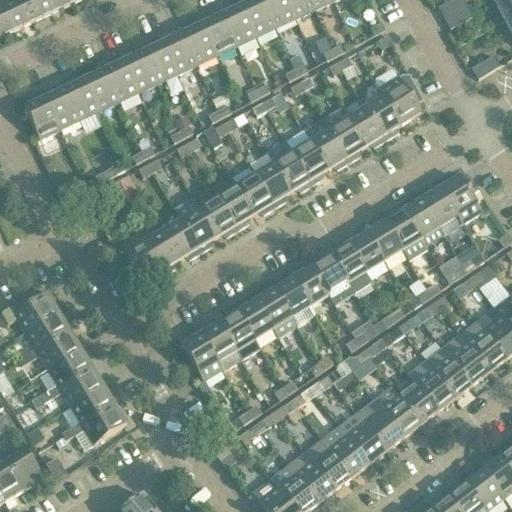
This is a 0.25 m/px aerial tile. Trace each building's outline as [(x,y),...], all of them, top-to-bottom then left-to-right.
[(32,26),(19,0),(2,0),(0,1),(0,9),(12,35),(32,26)] [(52,17),(44,0),(19,0),(32,26),(52,17)] [(71,7),(67,0),(44,0),(52,17),(71,7)] [(295,23),(283,0),(261,0),(260,1),(275,33),(295,23)] [(315,14),(307,0),(283,0),(295,23),(315,14)] [(335,5),(332,0),(307,0),(315,14),(335,5)] [(444,22),(466,10),(461,0),(458,0),(438,11),(444,22)] [(511,0),(491,0),(504,24),(511,19),(511,0)] [(275,33),(260,1),(240,10),(255,42),(275,33)] [(0,41),(12,35),(0,9),(0,41)] [(255,42),(240,10),(220,19),(235,51),(255,42)] [(450,33),(472,21),(466,10),(444,22),(450,33)] [(235,51),(220,19),(200,29),(216,61),(235,51)] [(384,34),(380,27),(370,32),(374,40),(384,34)] [(216,61),(200,29),(180,38),(196,70),(216,61)] [(196,70),(180,38),(161,47),(176,79),(196,70)] [(392,48),(387,40),(377,45),(382,53),(392,48)] [(176,79),(161,47),(142,56),(157,88),(176,79)] [(345,56),(341,48),(331,53),(335,61),(345,56)] [(326,66),(335,61),(331,53),(322,58),(326,66)] [(157,88),(142,56),(122,65),(137,98),(157,88)] [(477,84),(500,70),(493,59),(471,73),(477,84)] [(351,70),(347,61),(337,67),(342,75),(351,70)] [(137,98),(122,65),(102,75),(117,107),(137,98)] [(332,80),(342,75),(337,67),(328,72),(332,80)] [(307,76),(303,68),(293,73),(297,81),(307,76)] [(297,81),(293,73),(284,78),(288,86),(297,81)] [(117,107),(102,75),(83,84),(98,116),(117,107)] [(422,105),(409,80),(402,79),(398,82),(397,82),(393,76),(389,75),(375,83),(374,87),(382,101),(400,130),(419,118),(415,109),(422,105)] [(313,90),(309,82),(299,87),(304,95),(313,90)] [(98,116),(83,84),(63,93),(78,126),(98,116)] [(294,100),(304,95),(299,87),(290,92),(294,100)] [(269,97),(264,89),(255,94),(259,102),(269,97)] [(78,126),(63,93),(44,102),(59,135),(78,126)] [(259,102),(255,94),(246,99),(250,107),(259,102)] [(400,130),(382,101),(364,112),(384,145),(396,138),(393,134),(400,130)] [(59,135),(44,102),(23,112),(38,144),(59,135)] [(275,111),(271,102),(261,108),(266,116),(275,111)] [(266,116),(261,108),(252,113),(256,121),(266,116)] [(230,117),(226,110),(217,115),(221,122),(230,117)] [(364,112),(346,123),(363,152),(371,148),(373,152),(384,145),(364,112)] [(363,152),(346,123),(340,113),(322,124),(328,134),(327,134),(347,168),(359,161),(356,156),(363,152)] [(221,122),(217,115),(207,120),(211,127),(221,122)] [(237,131),(232,123),(223,128),(228,136),(237,131)] [(328,134),(322,124),(303,135),(309,145),(309,146),(326,174),(334,170),(336,174),(347,168),(327,134),(328,134)] [(228,136),(223,128),(214,133),(218,142),(228,136)] [(192,138),(188,130),(176,136),(180,144),(192,138)] [(326,174),(309,146),(309,145),(303,135),(284,146),(311,190),(322,183),(319,179),(326,174)] [(180,144),(176,136),(167,141),(171,149),(180,144)] [(199,152),(194,144),(185,149),(189,157),(199,152)] [(311,190),(284,146),(266,157),(266,158),(272,168),(290,197),(297,192),(300,197),(311,190)] [(189,157),(185,149),(176,154),(180,162),(189,157)] [(154,158),(150,151),(140,156),(145,163),(154,158)] [(145,163),(140,156),(131,161),(135,168),(145,163)] [(272,168),(266,158),(249,168),(255,178),(254,179),(274,212),(285,206),(282,201),(290,197),(272,168)] [(161,173),(156,164),(147,169),(151,178),(161,173)] [(151,178),(147,169),(137,174),(142,183),(151,178)] [(116,179),(112,171),(102,176),(106,184),(116,179)] [(106,184),(102,176),(93,181),(97,189),(106,184)] [(274,212),(254,179),(235,190),(253,219),(260,215),(263,219),(274,212)] [(489,214),(476,191),(475,192),(470,184),(463,189),(458,181),(439,193),(461,229),(479,218),(480,220),(484,221),(488,219),(489,214)] [(123,193),(118,185),(109,190),(113,198),(123,193)] [(113,198),(109,190),(99,195),(104,203),(113,198)] [(253,219),(235,190),(217,202),(237,235),(248,228),(245,224),(253,219)] [(461,229),(439,193),(432,197),(429,192),(418,199),(443,240),(461,229)] [(61,207),(72,202),(68,194),(58,199),(61,207)] [(443,240),(418,199),(407,206),(410,210),(402,215),(424,251),(443,240)] [(217,202),(198,213),(216,242),(223,237),(226,242),(237,235),(217,202)] [(216,242),(198,213),(192,203),(174,214),(178,221),(200,257),(211,251),(208,246),(216,242)] [(424,251),(402,215),(395,219),(392,215),(381,222),(401,255),(409,269),(427,258),(424,252),(424,251)] [(200,257),(178,221),(159,232),(179,264),(186,260),(189,264),(200,257)] [(401,255),(381,222),(370,229),(373,233),(366,237),(383,266),(401,255)] [(179,264),(159,232),(142,243),(143,246),(143,247),(163,280),(174,273),(171,269),(179,264)] [(383,266),(366,237),(358,242),(355,237),(344,244),(364,277),(383,266)] [(511,246),(511,245),(507,238),(498,244),(503,252),(511,246)] [(143,246),(142,243),(139,239),(119,251),(141,287),(149,282),(152,287),(163,280),(143,247),(143,246)] [(364,277),(344,244),(333,251),(336,255),(328,260),(352,299),(371,288),(364,277)] [(352,299),(328,260),(321,264),(319,260),(307,267),(328,300),(334,310),(352,299)] [(475,271),(470,263),(461,270),(466,277),(475,271)] [(328,300),(307,267),(296,273),(299,278),(292,282),(309,311),(328,300)] [(466,277),(461,270),(452,275),(457,283),(466,277)] [(484,284),(478,277),(470,282),(475,290),(484,284)] [(309,311),(292,282),(284,287),(282,282),(270,289),(295,330),(314,318),(309,311)] [(475,290),(470,282),(461,289),(466,297),(475,290)] [(439,296),(434,288),(425,294),(430,302),(439,296)] [(295,330),(270,289),(259,296),(262,300),(255,305),(272,333),(277,341),(295,330)] [(430,302),(425,294),(416,300),(422,308),(430,302)] [(58,318),(46,299),(37,304),(32,297),(0,317),(7,329),(16,324),(25,338),(58,318)] [(511,302),(510,300),(493,313),(511,338),(511,302)] [(448,309),(443,301),(434,307),(440,315),(448,309)] [(272,333),(255,305),(247,309),(245,305),(233,312),(254,345),(272,333)] [(440,315),(434,307),(425,313),(430,321),(440,315)] [(254,345),(233,312),(222,318),(225,323),(218,327),(240,363),(258,352),(254,345)] [(403,320),(398,312),(389,318),(395,326),(403,320)] [(425,313),(416,319),(424,331),(433,325),(430,321),(425,313)] [(511,358),(511,338),(493,313),(476,326),(505,364),(511,358)] [(36,356),(69,336),(58,318),(25,338),(34,353),(36,356)] [(395,326),(389,318),(380,324),(386,332),(395,326)] [(412,333),(407,325),(398,331),(404,339),(412,333)] [(505,364),(476,326),(458,340),(488,378),(505,364)] [(240,363),(218,327),(210,332),(208,327),(197,334),(221,375),(240,363)] [(395,345),(404,339),(398,331),(389,337),(395,345)] [(221,375),(197,334),(185,341),(188,345),(180,350),(202,386),(221,375)] [(47,375),(80,355),(69,336),(36,356),(34,353),(25,358),(30,366),(38,360),(47,375)] [(368,345),(362,337),(353,343),(359,351),(368,345)] [(488,378),(458,340),(442,352),(471,391),(488,378)] [(359,351),(353,343),(345,349),(350,357),(359,351)] [(377,358),(371,350),(363,355),(368,363),(377,358)] [(471,391),(442,352),(424,366),(453,404),(471,391)] [(59,394),(92,374),(80,355),(47,375),(56,390),(59,394)] [(359,370),(368,363),(363,355),(353,362),(359,370)] [(30,366),(25,358),(16,364),(21,371),(30,366)] [(332,369),(327,361),(318,367),(323,375),(332,369)] [(453,404),(424,366),(407,379),(436,417),(453,404)] [(323,375),(318,367),(309,373),(314,381),(323,375)] [(70,412),(103,392),(92,374),(59,394),(56,390),(48,395),(52,403),(61,397),(70,412)] [(341,382),(335,374),(327,380),(332,388),(341,382)] [(436,417),(407,379),(390,392),(419,430),(436,417)] [(332,388),(327,380),(318,386),(323,394),(332,388)] [(296,393),(291,385),(282,392),(287,399),(296,393)] [(114,410),(103,392),(70,412),(79,427),(81,430),(114,410)] [(287,399),(282,392),(273,398),(279,405),(287,399)] [(419,430),(390,392),(373,405),(402,443),(419,430)] [(43,408),(52,403),(48,395),(38,401),(43,408)] [(305,407),(300,399),(291,404),(297,412),(305,407)] [(297,412),(291,404),(282,411),(287,419),(297,412)] [(402,443),(373,405),(356,418),(385,456),(402,443)] [(83,455),(125,429),(114,410),(81,430),(79,427),(70,432),(75,439),(74,440),(83,455)] [(261,418),(255,410),(246,416),(252,424),(261,418)] [(252,424),(246,416),(238,422),(243,430),(252,424)] [(385,456),(356,418),(338,431),(368,469),(385,456)] [(269,431),(264,423),(255,429),(261,437),(269,431)] [(234,425),(223,432),(228,440),(239,432),(234,425)] [(261,437),(255,429),(246,435),(252,443),(261,437)] [(368,469),(338,431),(321,444),(350,482),(368,469)] [(36,432),(26,439),(33,449),(43,442),(36,432)] [(75,439),(70,432),(61,437),(66,445),(74,440),(75,439)] [(350,482),(321,444),(304,458),(333,496),(350,482)] [(22,496),(2,463),(6,460),(0,452),(0,451),(0,501),(3,507),(22,496)] [(21,451),(6,460),(2,463),(22,496),(41,484),(21,451)] [(220,466),(230,458),(224,451),(214,458),(220,466)] [(511,452),(498,463),(511,480),(511,452)] [(333,496),(304,458),(287,471),(316,509),(333,496)] [(511,497),(511,480),(498,463),(481,476),(503,504),(511,497)] [(311,511),(316,509),(287,471),(270,484),(291,511),(311,511)] [(492,511),(503,504),(481,476),(464,489),(481,511),(492,511)] [(291,511),(270,484),(252,498),(262,511),(291,511)] [(481,511),(464,489),(447,502),(454,511),(481,511)] [(152,511),(142,498),(123,511),(152,511)] [(454,511),(447,502),(433,511),(454,511)]
